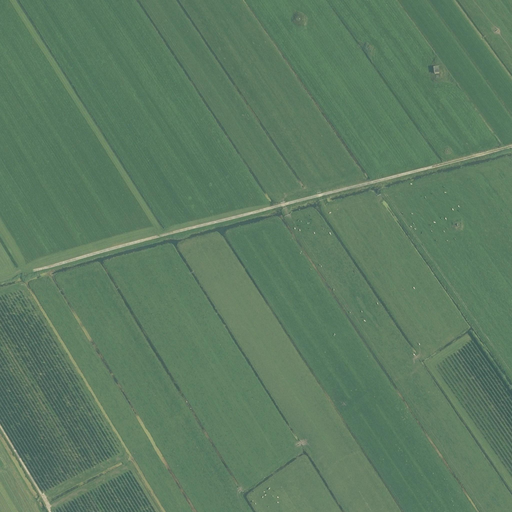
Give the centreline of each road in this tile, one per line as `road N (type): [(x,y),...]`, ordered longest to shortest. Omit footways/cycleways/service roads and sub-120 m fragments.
road 1 (track): [(35,270),(511,147)]
road 2 (track): [(511,374),(386,194),(323,207),(318,190)]
